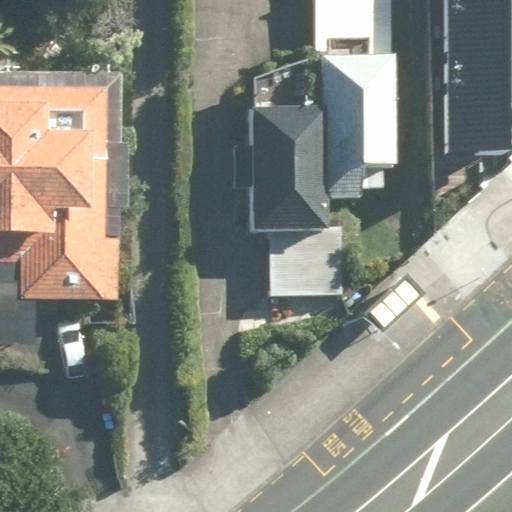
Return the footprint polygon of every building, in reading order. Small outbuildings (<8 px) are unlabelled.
[(307,0),(303,112),(256,115),(255,242),(264,242),(264,296),(340,296),(340,239),(326,239),(326,209),(359,209),(359,176),(389,176),(389,115),(392,0),(307,0)] [(444,0),(445,38),(508,37),(507,0),(444,0)] [(509,104),(508,37),(445,38),(447,153),(510,152),(509,104)] [(119,77),(0,76),(0,355),(33,355),(33,305),(117,306),(119,77)] [(407,277),(364,315),(378,332),(422,294),(407,277)]
